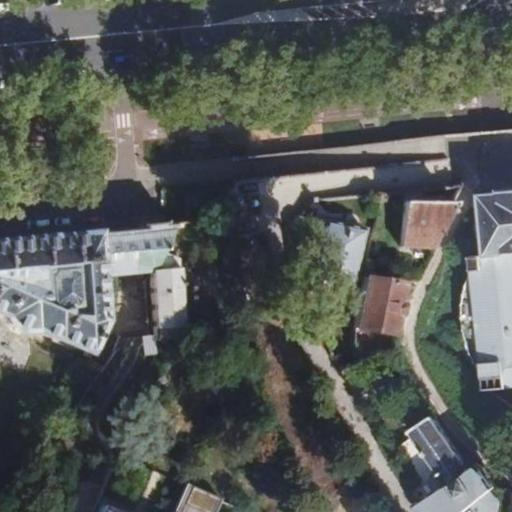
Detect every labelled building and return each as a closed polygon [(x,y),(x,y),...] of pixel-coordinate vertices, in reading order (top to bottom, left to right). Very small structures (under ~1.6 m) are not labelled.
[(477,136),(482,181),(486,181),(511,178),(511,132),(492,134),(477,136)] [(511,178),(486,181),(492,253),(476,254),(477,272),(474,278),(471,286),(469,296),(467,316),(469,334),(471,343),(478,360),(482,367),(487,373),(490,394),(511,391),(511,178)] [(445,220),(462,183),(402,189),(398,259),(428,259),(445,220)] [(206,192),(189,194),(191,218),(208,216),(206,192)] [(167,255),(175,225),(167,226),(166,223),(144,225),(144,230),(135,230),(128,231),(132,275),(137,274),(142,274),(142,283),(150,282),(156,344),(180,341),(184,339),(187,336),(190,330),(192,323),(184,259),(167,255)] [(361,233),(320,225),(309,279),(349,287),(361,233)] [(128,231),(113,232),(117,276),(132,275),(128,231)] [(113,232),(98,234),(101,277),(117,276),(113,232)] [(101,277),(98,234),(0,242),(0,308),(4,310),(5,313),(9,317),(13,322),(18,324),(21,325),(29,326),(34,325),(38,323),(96,342),(105,316),(104,314),(101,285),(101,277)] [(403,286),(362,278),(353,330),(396,337),(403,286)] [(107,285),(101,285),(104,314),(105,316),(96,342),(99,344),(108,318),(108,299),(107,285)] [(350,346),(330,356),(343,379),(361,369),(350,346)] [(417,508),(419,511),(467,511),(499,488),(497,484),(490,469),(485,465),(483,467),(479,461),(471,467),(438,419),(416,435),(443,477),(434,483),(439,489),(417,508)] [(208,511),(215,495),(183,482),(170,511),(104,511),(103,511),(208,511)] [(511,489),(511,488),(497,484),(499,488),(467,511),(495,511),(511,498),(511,489)]
